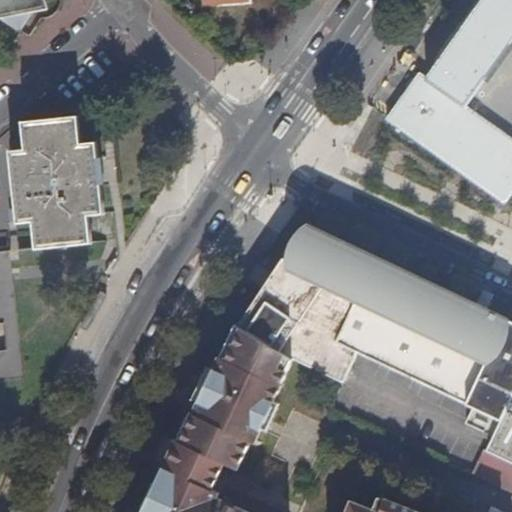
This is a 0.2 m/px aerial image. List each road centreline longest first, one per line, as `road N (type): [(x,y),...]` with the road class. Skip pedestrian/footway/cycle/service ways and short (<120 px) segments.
road 1 (primary): [(50,511),(103,371),(237,161)]
road 2 (residential): [(511,288),(237,161)]
road 3 (unknown): [(297,406),(511,505)]
road 4 (residential): [(123,11),(221,120),(252,139)]
road 5 (primary): [(252,139),(351,0)]
road 6 (residential): [(0,117),(123,11)]
